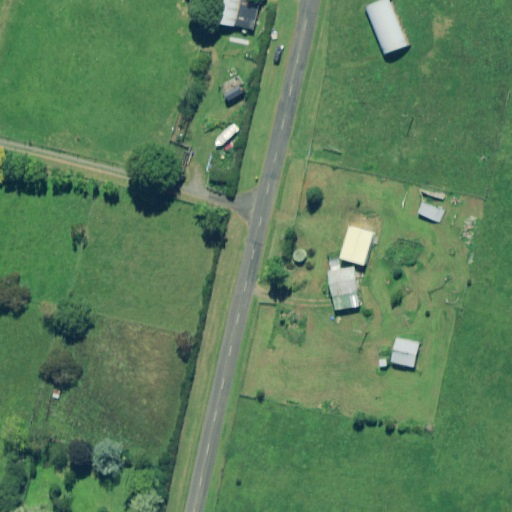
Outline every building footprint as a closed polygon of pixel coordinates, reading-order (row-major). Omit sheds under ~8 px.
[(259,1),(255,0),(224,0),(220,24),(253,31),(259,1)] [(410,46),(392,0),(391,0),(368,9),(386,56),(410,46)] [(443,205),(420,204),(419,215),(442,217),(443,205)] [(374,235),(351,229),(342,259),(365,266),(374,235)] [(355,269),(330,273),(336,311),(360,308),(355,269)] [(421,344),(398,339),(393,363),(416,368),(421,344)]
